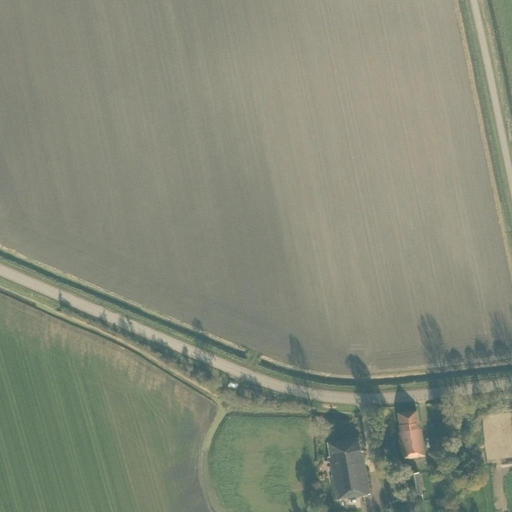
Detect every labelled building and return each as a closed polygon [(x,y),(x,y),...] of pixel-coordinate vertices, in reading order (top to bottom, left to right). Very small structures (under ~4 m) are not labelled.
[(419,429),(416,410),(397,413),(400,432),(398,433),(401,459),(408,458),(424,456),(420,429),(419,429)] [(361,452),(359,438),(327,443),(330,457),(328,457),(335,500),(370,494),(363,451),(361,452)] [(394,441),(393,441),(385,443),(387,456),(396,454),(394,441)] [(414,503),(423,501),(418,472),(409,474),(414,503)] [(392,500),(402,498),(396,474),(387,476),(392,500)]
